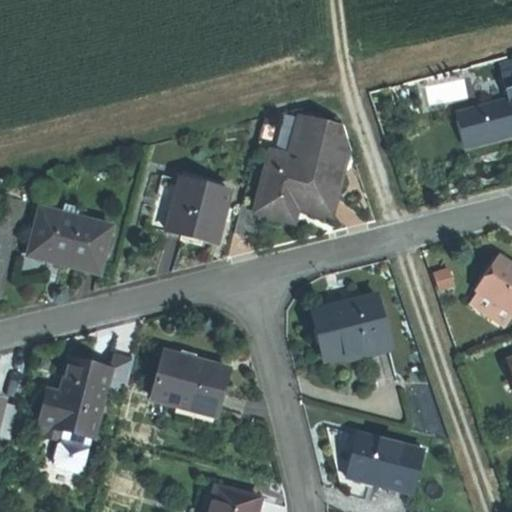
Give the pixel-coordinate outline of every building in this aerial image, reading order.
[(472,144),(511,133),(511,72),(503,74),(510,101),(464,113),(472,144)] [(302,113),(290,156),(310,161),(308,169),(342,177),(343,171),(347,171),(349,171),(352,168),(354,164),(354,160),(352,157),(348,155),(350,147),(343,126),(302,113)] [(472,144),(464,113),(456,115),(464,146),(472,144)] [(270,151),(256,207),(255,212),(277,218),(295,223),(299,207),(332,216),(342,177),(308,169),(310,161),(290,156),(270,151)] [(167,232),(179,179),(161,175),(148,228),(167,232)] [(230,191),(179,179),(167,232),(191,238),(218,244),(223,220),(226,209),(230,191)] [(256,207),(243,204),(235,234),(248,237),(255,212),(256,207)] [(65,205),(62,214),(78,218),(80,209),(65,205)] [(78,218),(62,214),(42,209),(30,255),(63,263),(101,272),(112,226),(78,218)] [(232,210),(226,209),(223,220),(229,222),(232,210)] [(0,298),(2,299),(22,226),(4,221),(0,234),(0,298)] [(478,289),(482,291),(511,311),(511,263),(500,256),(478,289)] [(511,317),(511,311),(482,291),(474,303),(507,325),(511,317)] [(377,296),(313,312),(320,339),(326,361),(361,353),(362,357),(391,350),(377,296)] [(229,369),(165,353),(153,399),(217,416),(223,393),(229,369)] [(125,398),(135,362),(115,357),(112,371),(106,393),(108,394),(125,398)] [(106,393),(112,371),(91,366),(71,361),(62,395),(49,392),(41,423),(43,424),(92,436),(95,437),(101,415),(103,416),(108,394),(106,393)] [(0,412),(0,437),(11,440),(19,407),(2,402),(0,412)] [(92,436),(43,424),(40,434),(62,440),(61,444),(60,445),(56,459),(57,460),(56,464),(58,468),(78,473),(81,471),(83,466),(84,467),(88,453),(87,451),(88,446),(90,447),(92,436)] [(334,456),(341,484),(349,486),(351,498),(366,502),(370,483),(413,494),(423,450),(359,434),(326,426),(334,456)] [(258,511),(262,498),(216,487),(209,511),(258,511)]
